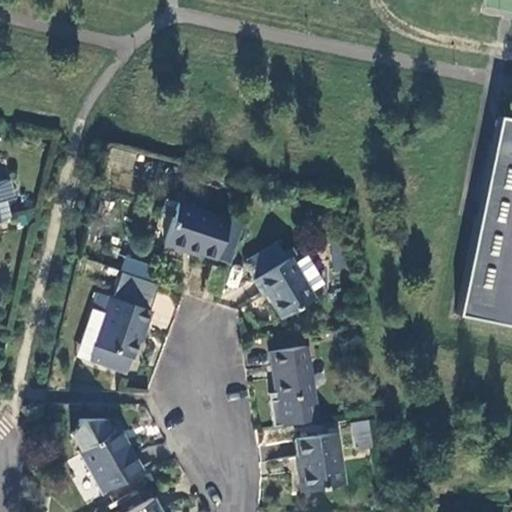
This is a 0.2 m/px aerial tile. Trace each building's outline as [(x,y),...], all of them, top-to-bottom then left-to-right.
[(511,124),(495,121),(455,315),(511,326),(511,124)] [(0,220),(11,218),(6,201),(15,198),(10,180),(0,182),(0,220)] [(211,260),(212,258),(226,263),(238,228),(224,223),(224,222),(173,204),(159,244),(180,252),(181,249),(211,260)] [(306,292),(319,283),(301,255),(288,264),(283,258),(281,259),(271,244),(242,263),(253,278),(250,281),(261,297),(264,295),(280,318),(310,297),(306,292)] [(142,328),(146,329),(161,288),(120,273),(110,299),(97,295),(75,357),(124,375),(136,343),(142,328)] [(142,328),(136,343),(140,344),(146,329),(142,328)] [(314,422),(305,348),(269,352),(273,392),(266,392),(270,427),(314,422)] [(100,493),(139,472),(125,446),(122,447),(112,431),(110,432),(102,419),(77,420),(69,434),(77,449),(76,451),(100,493)] [(369,419),(350,422),(354,451),(373,448),(369,419)] [(342,488),(336,436),(293,441),(296,472),(293,472),(295,493),(342,488)] [(155,511),(149,500),(128,511),(155,511)]
